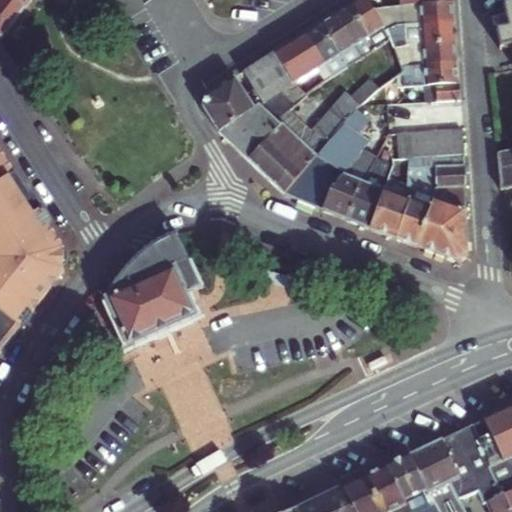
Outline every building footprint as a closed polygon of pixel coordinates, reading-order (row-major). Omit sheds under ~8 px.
[(0,0),(0,42),(32,0),(0,0)] [(374,12),(367,0),(360,0),(349,7),(374,50),(389,42),(383,30),(374,12)] [(383,30),(396,28),(404,26),(455,23),(454,2),(402,7),(374,12),(383,30)] [(511,55),(511,3),(502,6),(507,28),(495,31),(499,51),(511,49),(511,55)] [(374,50),(349,7),(335,16),(361,59),(374,50)] [(361,59),(335,16),(320,26),(345,70),(361,59)] [(401,49),(405,48),(407,47),(457,44),(455,23),(404,26),(396,28),(383,30),(389,42),(393,51),(401,49)] [(345,70),(320,26),(305,35),(331,79),(345,70)] [(304,97),(331,79),(305,35),(273,55),(292,86),(316,71),(320,79),(303,90),(302,89),(298,92),(304,97)] [(393,51),(401,69),(422,66),(458,64),(457,44),(407,47),(405,48),(401,49),(393,51)] [(273,55),(243,74),(262,105),(274,97),(289,112),(290,113),(306,99),(304,97),(298,92),(292,86),(273,55)] [(423,88),(424,105),(461,103),(458,64),(422,66),(401,69),(403,73),(403,81),(400,81),(397,83),(397,89),(423,88)] [(262,105),(243,74),(235,79),(255,109),(262,105)] [(205,97),(202,110),(218,135),(255,109),(235,79),(205,97)] [(370,84),(352,100),(359,107),(375,94),(370,84)] [(255,109),(218,135),(284,197),(317,157),(339,130),(358,109),(359,107),(352,100),(347,95),(326,119),(327,121),(314,135),(313,134),(293,117),(284,127),(282,125),(281,127),(278,124),(289,112),(274,97),(262,105),(255,109)] [(293,117),(290,113),(289,112),(278,124),(281,127),(282,125),(284,127),(293,117)] [(314,135),(327,121),(326,119),(313,134),(314,135)] [(339,130),(317,157),(326,163),(344,176),(364,151),(339,130)] [(408,162),(464,157),(463,132),(396,137),(398,163),(404,162),(408,162)] [(379,159),(364,151),(344,176),(334,190),(332,189),(322,213),(347,223),(362,185),(366,186),(377,162),(379,159)] [(511,152),(498,155),(500,192),(511,189),(511,152)] [(0,313),(19,329),(63,273),(63,250),(0,153),(0,313)] [(344,176),(326,163),(317,157),(284,197),(322,213),(332,189),(334,190),(344,176)] [(413,193),(397,242),(417,249),(433,204),(436,192),(465,190),(464,157),(408,162),(407,180),(406,190),(413,193)] [(362,185),(347,223),(370,232),(392,169),(377,162),(366,186),(362,185)] [(393,165),(392,169),(400,172),(404,162),(398,163),(393,164),(393,165)] [(392,169),(370,232),(397,242),(413,193),(406,190),(407,180),(397,178),(400,172),(392,169)] [(417,249),(458,264),(469,257),(467,213),(465,190),(436,192),(433,204),(417,249)] [(104,298),(105,301),(174,269),(186,296),(202,289),(177,233),(176,234),(167,238),(159,242),(151,247),(143,253),(135,259),(128,266),(122,272),(116,280),(110,288),(106,296),(104,298)] [(174,269),(105,301),(127,348),(160,333),(195,316),(186,296),(174,269)] [(0,351),(19,329),(0,313),(0,351)] [(511,408),(484,422),(502,460),(511,455),(511,408)] [(489,466),(502,460),(484,422),(472,427),(489,466)] [(478,494),(481,502),(500,494),(488,469),(490,468),(489,466),(472,427),(445,440),(461,475),(450,481),(460,501),(478,494)] [(425,489),(427,492),(450,481),(461,475),(445,440),(430,447),(408,457),(425,489)] [(511,488),(511,455),(502,460),(489,466),(490,468),(488,469),(500,494),(502,493),(511,488)] [(402,500),(425,489),(408,457),(395,463),(386,468),(402,500)] [(364,478),(381,511),(389,511),(405,505),(402,500),(386,468),(374,473),(364,478)] [(341,489),(352,511),(381,511),(364,478),(351,484),(341,489)] [(465,511),(460,501),(450,481),(427,492),(433,505),(437,511),(465,511)] [(511,511),(511,488),(502,493),(511,511)] [(352,511),(341,489),(317,500),(296,510),(297,511),(352,511)] [(418,511),(422,510),(433,505),(427,492),(425,489),(402,500),(405,505),(408,511),(418,511)] [(511,511),(502,493),(500,494),(481,502),(483,506),(485,505),(488,511),(511,511)]
